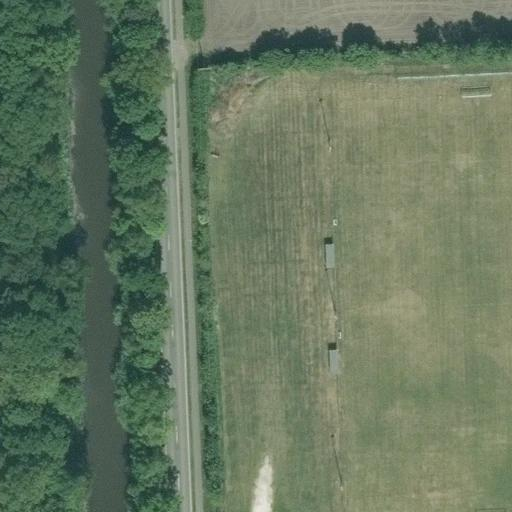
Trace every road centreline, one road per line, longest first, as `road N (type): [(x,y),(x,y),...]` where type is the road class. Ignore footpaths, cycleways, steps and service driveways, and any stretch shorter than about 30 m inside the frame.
road 1 (unclassified): [(37,0),(59,511)]
road 2 (tertiary): [(178,511),(157,0)]
